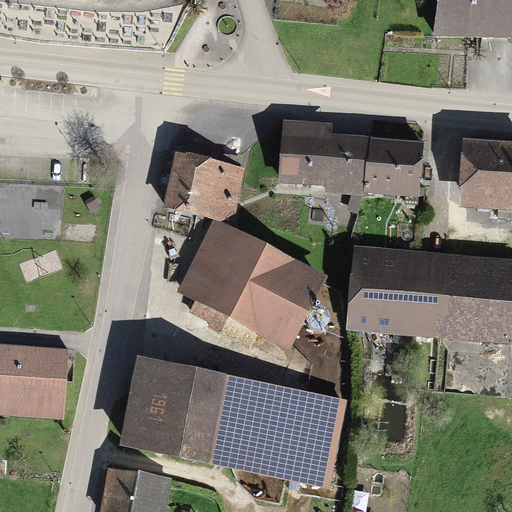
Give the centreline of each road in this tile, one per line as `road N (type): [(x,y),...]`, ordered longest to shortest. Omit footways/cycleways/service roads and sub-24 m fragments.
road 1 (unclassified): [(152,78),(130,244),(73,511)]
road 2 (secondary): [(262,91),(511,117)]
road 3 (secondary): [(0,62),(152,78)]
